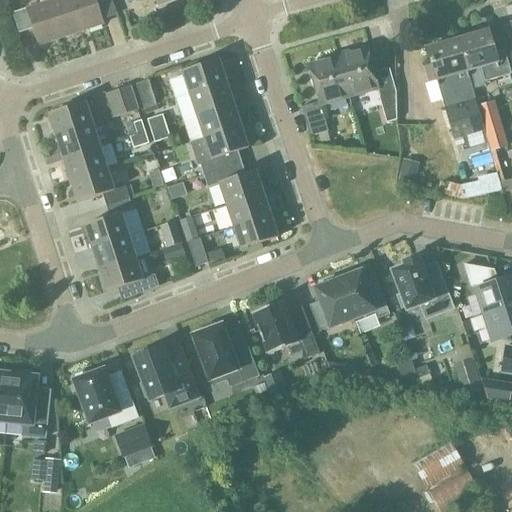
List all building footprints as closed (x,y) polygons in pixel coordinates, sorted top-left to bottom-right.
[(39,0),(41,5),(26,10),(38,47),(61,39),(47,0),(39,0)] [(82,32),(71,0),(56,0),(55,0),(47,0),(61,39),(82,32)] [(71,0),(82,32),(104,25),(95,0),(71,0)] [(147,17),(148,22),(162,18),(160,13),(147,17)] [(487,32),(457,41),(466,72),(467,71),(480,67),(485,82),(511,75),(505,51),(494,54),(487,32)] [(432,67),(424,69),(428,83),(436,80),(437,80),(455,141),(483,133),(476,108),(478,107),(467,71),(466,72),(457,41),(427,50),(432,67)] [(379,89),(381,97),(396,93),(390,70),(373,75),(366,51),(349,56),(349,53),(337,56),(348,97),(379,89)] [(348,97),(337,56),(325,60),(326,62),(308,67),(319,106),(348,97)] [(189,95),(226,83),(218,60),(182,73),(189,95)] [(148,81),(136,85),(144,110),(157,106),(148,81)] [(226,83),(189,95),(196,117),(233,104),(226,83)] [(131,84),(108,91),(116,116),(139,108),(131,84)] [(387,124),(397,121),(396,93),(381,97),(380,98),(387,124)] [(478,107),(476,108),(483,133),(485,133),(491,152),(508,148),(495,102),(478,107)] [(86,103),(49,115),(56,137),(93,125),(86,103)] [(240,126),(233,104),(196,117),(203,138),(240,126)] [(163,116),(148,121),(151,131),(167,126),(163,116)] [(305,124),(313,147),(333,150),(326,125),(319,126),(318,120),(305,124)] [(93,125),(56,137),(63,159),(100,147),(108,144),(101,122),(93,125)] [(137,135),(145,132),(142,122),(134,124),(137,135)] [(171,139),(167,126),(151,131),(155,144),(171,139)] [(240,126),(203,138),(211,161),(200,165),(203,176),(226,169),(222,157),(248,149),(240,126)] [(145,132),(137,135),(132,136),(136,149),(149,145),(145,132)] [(100,147),(63,159),(70,180),(88,174),(107,168),(100,147)] [(413,187),(417,170),(401,167),(397,183),(413,187)] [(88,174),(70,180),(72,186),(74,192),(78,203),(89,199),(101,195),(103,201),(105,206),(110,205),(115,203),(122,201),(129,198),(127,193),(126,187),(123,188),(120,189),(117,190),(114,191),(110,180),(107,168),(88,174)] [(226,169),(203,176),(207,187),(218,184),(226,206),(263,194),(255,171),(230,180),(226,169)] [(511,178),(499,180),(501,193),(511,191),(511,178)] [(270,215),(263,194),(226,206),(233,228),(270,215)] [(94,223),(85,226),(87,231),(89,237),(90,243),(92,248),(97,247),(102,245),(115,241),(129,236),(125,225),(122,214),(127,212),(133,210),(131,204),(129,198),(122,201),(115,203),(110,205),(105,206),(107,212),(108,218),(103,220),(94,223)] [(270,215),(233,228),(240,250),(277,238),(270,215)] [(181,222),(184,234),(192,231),(188,220),(181,222)] [(178,234),(174,223),(167,225),(170,237),(178,234)] [(145,247),(162,242),(157,228),(141,233),(145,247)] [(230,249),(238,246),(232,228),(224,231),(230,249)] [(115,241),(92,248),(99,270),(136,258),(129,236),(115,241)] [(200,239),(187,243),(195,268),(208,263),(200,239)] [(181,244),(171,247),(162,250),(167,263),(185,257),(181,244)] [(136,258),(99,270),(106,292),(132,284),(136,296),(159,288),(155,277),(153,277),(146,254),(136,258)] [(421,306),(426,320),(453,310),(443,284),(430,289),(418,258),(403,263),(405,267),(392,272),(401,296),(397,297),(402,309),(405,307),(407,311),(421,306)] [(474,286),(484,317),(511,307),(511,278),(497,283),(494,271),(464,266),(471,287),(474,286)] [(337,278),(354,320),(375,312),(378,320),(390,315),(377,282),(368,285),(365,283),(361,273),(351,277),(350,273),(337,278)] [(310,307),(320,333),(354,320),(337,278),(324,283),(325,287),(316,291),(321,303),(310,307)] [(294,280),(282,285),(286,296),(299,291),(294,280)] [(283,302),(252,314),(252,315),(253,315),(268,355),(288,348),(292,359),(303,355),(305,361),(320,355),(308,323),(293,329),(284,303),(283,302)] [(511,307),(484,317),(470,321),(474,333),(487,328),(492,344),(511,337),(511,307)] [(204,332),(192,337),(211,387),(227,381),(230,389),(259,378),(249,350),(233,356),(222,326),(219,327),(218,323),(203,328),(204,332)] [(139,356),(134,358),(143,383),(140,384),(145,399),(148,398),(149,402),(165,396),(170,409),(198,398),(188,370),(173,376),(162,348),(156,350),(155,347),(138,353),(139,356)] [(511,348),(506,347),(501,373),(511,375),(511,348)] [(480,388),(471,360),(454,366),(463,394),(480,388)] [(345,378),(353,379),(354,368),(346,367),(345,378)] [(415,373),(418,380),(429,376),(426,367),(415,371),(415,373)] [(0,421),(8,422),(12,374),(7,373),(8,369),(0,368),(0,421)] [(89,422),(90,424),(92,423),(108,417),(112,427),(138,418),(128,392),(114,397),(105,371),(104,369),(102,370),(87,376),(85,371),(75,375),(77,379),(75,380),(75,379),(73,380),(74,382),(89,422)] [(17,374),(12,374),(8,422),(24,424),(23,436),(46,438),(50,399),(36,398),(38,377),(33,376),(33,372),(17,370),(17,374)] [(418,380),(415,373),(402,378),(405,387),(422,389),(418,380)] [(287,389),(285,385),(281,374),(264,380),(269,392),(270,395),(287,389)] [(152,448),(143,425),(114,436),(122,459),(152,448)] [(44,456),(45,443),(33,442),(31,455),(44,456)] [(428,491),(465,469),(449,443),(412,465),(428,491)] [(46,478),(44,493),(51,494),(58,494),(60,480),(61,465),(54,464),(47,463),(46,478)] [(440,511),(456,511),(481,497),(465,470),(428,493),(440,511)] [(489,511),(483,501),(464,511),(489,511)]
